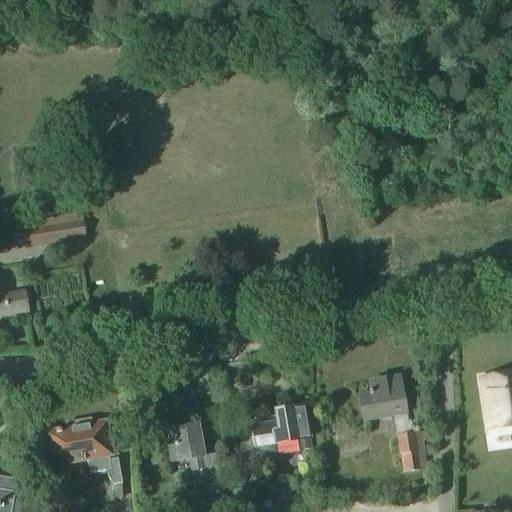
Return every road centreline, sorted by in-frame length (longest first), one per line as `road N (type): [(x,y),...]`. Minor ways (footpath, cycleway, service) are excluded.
road 1 (unclassified): [(0,370),(437,299)]
road 2 (unclassified): [(446,511),(445,342),(437,299)]
